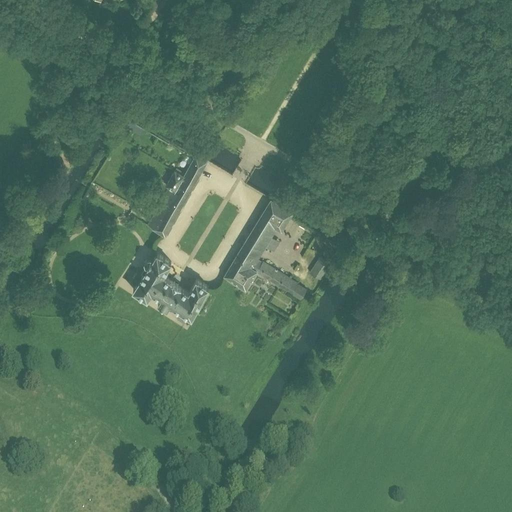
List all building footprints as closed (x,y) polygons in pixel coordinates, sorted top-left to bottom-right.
[(146,0),(144,4),(154,10),(160,0),(146,0)] [(127,126),(141,135),(145,128),(130,120),(127,126)] [(148,225),(166,235),(208,160),(196,153),(184,174),(175,169),(166,185),(169,186),(148,225)] [(271,198),(247,236),(265,247),(266,245),(274,250),(280,240),(272,235),(277,227),(282,230),(293,211),(271,198)] [(256,271),(300,298),(306,288),(262,261),(258,258),(265,247),(247,236),(224,275),(246,288),(256,271)] [(312,278),(320,284),(323,279),(321,277),(336,254),(326,247),(309,272),(314,275),(312,278)] [(169,303),(192,316),(209,286),(196,279),(190,290),(163,275),(172,261),(156,252),(153,258),(151,257),(147,258),(145,260),(145,264),(148,265),(143,272),(133,289),(148,298),(152,291),(160,296),(158,301),(167,306),(169,303)] [(36,297),(41,297),(44,293),(43,288),(39,286),(34,288),(33,293),(36,297)] [(172,490),(175,499),(182,497),(180,487),(172,490)]
